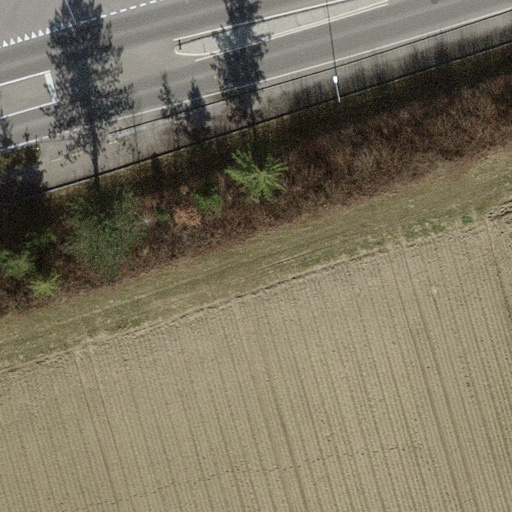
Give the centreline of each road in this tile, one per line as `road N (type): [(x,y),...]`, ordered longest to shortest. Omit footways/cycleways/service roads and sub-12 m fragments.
road 1 (track): [(511,170),(0,341)]
road 2 (secondary): [(353,0),(100,72)]
